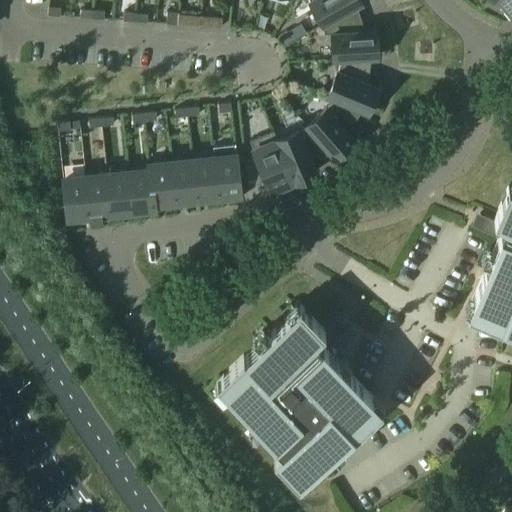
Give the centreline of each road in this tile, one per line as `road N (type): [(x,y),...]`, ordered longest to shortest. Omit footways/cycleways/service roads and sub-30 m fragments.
road 1 (residential): [(316,220),(312,243),(201,343),(184,346),(116,246),(120,238),(247,218)]
road 2 (residential): [(316,220),(405,201),(446,172),(471,126),(481,30)]
road 3 (primary): [(148,511),(0,295)]
road 4 (primary): [(0,399),(68,511)]
